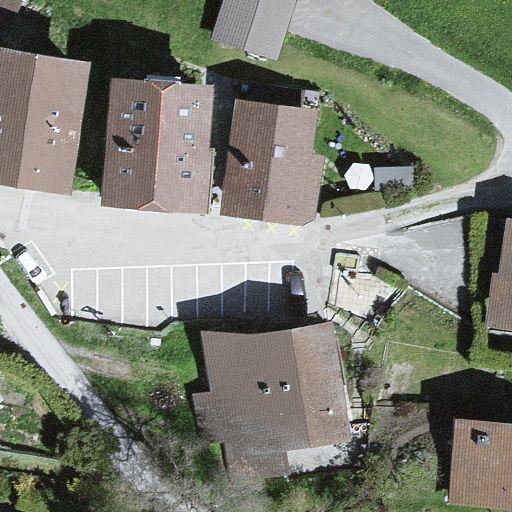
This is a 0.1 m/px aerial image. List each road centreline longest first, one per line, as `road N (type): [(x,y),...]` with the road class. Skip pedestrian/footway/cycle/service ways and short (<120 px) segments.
road 1 (residential): [(0,215),(309,242)]
road 2 (track): [(309,242),(511,196)]
road 3 (track): [(511,114),(346,0)]
